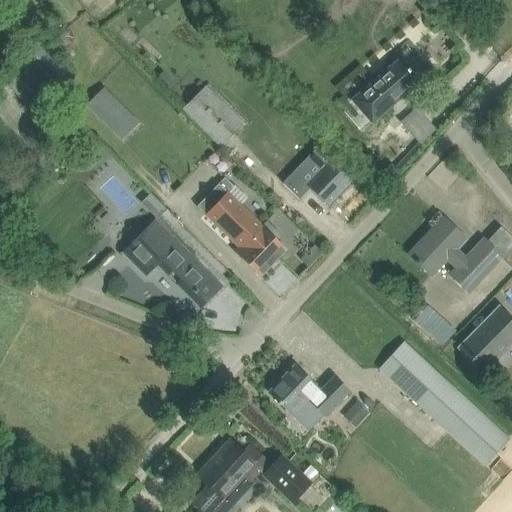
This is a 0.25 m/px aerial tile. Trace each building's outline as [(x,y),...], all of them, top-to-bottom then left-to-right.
[(55,98),(66,86),(63,83),(71,75),(42,47),(24,65),(55,98)] [(397,61),(351,101),(370,124),(404,95),(410,103),(439,78),(439,77),(431,83),(425,76),(417,84),(409,75),(410,73),(407,70),(406,71),(397,61)] [(1,80),(24,102),(41,85),(20,62),(1,80)] [(105,65),(89,82),(130,120),(146,103),(105,65)] [(222,147),(245,125),(207,86),(184,108),(222,147)] [(251,125),(263,137),(291,108),(279,96),(251,125)] [(262,144),(290,166),(301,152),(273,130),(262,144)] [(229,158),(235,153),(228,145),(222,151),(229,158)] [(322,145),(284,184),(299,199),(310,188),(329,207),(356,179),(322,145)] [(390,179),(398,171),(391,164),(382,173),(390,179)] [(159,195),(169,186),(153,171),(144,180),(159,195)] [(218,184),(196,207),(207,218),(237,246),(242,242),(246,246),(262,228),(261,227),(239,207),(226,194),(233,187),(224,178),(218,184)] [(156,218),(121,254),(145,277),(156,265),(200,308),(221,286),(197,262),(196,263),(190,258),(191,257),(171,238),(174,235),(156,218)] [(421,243),(409,255),(430,275),(445,258),(456,267),(448,276),(467,294),(502,257),(484,239),(465,260),(455,250),(465,240),(443,219),(442,220),(445,223),(424,245),(421,243)] [(238,247),(234,251),(246,263),(260,277),(286,250),(275,240),(281,235),(267,221),(261,227),(262,228),(246,246),(242,242),(237,246),(238,247)] [(442,329),(460,313),(433,283),(416,300),(442,329)] [(460,347),(483,371),(511,342),(511,321),(498,308),(460,347)] [(402,342),(378,368),(484,466),(508,440),(402,342)] [(294,366),(268,392),(291,414),(306,399),(309,402),(319,391),(317,388),(294,366)] [(325,418),(350,391),(333,376),(309,402),(325,418)] [(343,417),(355,427),(369,412),(357,401),(343,417)] [(208,486),(192,503),(201,511),(227,511),(231,508),(222,499),(244,476),(249,481),(258,471),(263,476),(272,466),(249,445),(242,452),(231,442),(198,477),(207,485),(208,486)] [(272,466),(263,476),(292,503),(311,483),(309,482),(301,474),(281,456),(272,466)] [(308,467),(301,474),(309,482),(316,474),(308,467)]
